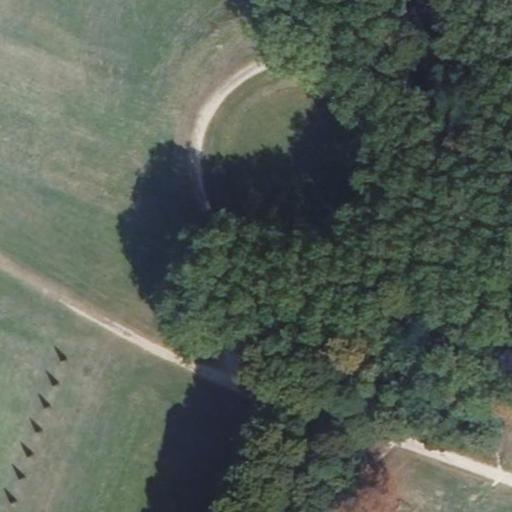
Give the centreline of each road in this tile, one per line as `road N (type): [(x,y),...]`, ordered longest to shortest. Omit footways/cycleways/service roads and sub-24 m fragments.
road 1 (track): [(331,259),(262,258),(230,241),(206,213),(193,179),(192,143),(203,108),(257,60),(292,52),(329,57),(381,94),(397,122),(399,186),(361,242)]
road 2 (track): [(511,482),(220,377),(262,258)]
